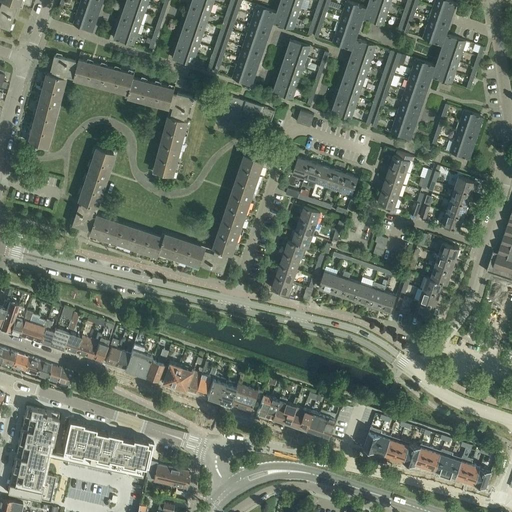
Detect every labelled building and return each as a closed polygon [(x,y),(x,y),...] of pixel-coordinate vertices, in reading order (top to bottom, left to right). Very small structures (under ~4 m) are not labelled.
[(0,25),(9,28),(12,20),(14,16),(16,10),(17,6),(19,7),(21,0),(1,0),(0,5),(0,25)] [(81,0),(81,3),(97,8),(100,9),(103,0),(81,0)] [(127,0),(125,6),(128,7),(145,13),(148,2),(141,0),(127,0)] [(192,0),(191,5),(194,7),(210,13),(214,2),(207,0),(192,0)] [(281,0),(281,2),(284,3),(300,8),(301,7),(303,0),(281,0)] [(347,0),(344,10),(360,15),(364,17),(367,7),(365,6),(364,5),(363,5),(347,0)] [(369,0),(367,7),(371,8),(387,13),(391,3),(381,0),(369,0)] [(450,0),(435,0),(433,6),(453,13),(457,2),(450,0)] [(278,11),(297,18),(299,12),(300,8),(284,3),(281,2),(278,11)] [(81,3),(77,13),(93,19),(97,20),(100,9),(97,8),(81,3)] [(257,4),(254,15),(270,21),(273,22),(277,11),(257,4)] [(191,5),(187,16),(191,17),(207,22),(210,13),(194,7),(191,5)] [(125,6),(121,16),(125,18),(141,23),(145,13),(128,7),(125,6)] [(433,6),(430,16),(450,23),(453,13),(433,6)] [(367,7),(363,18),(367,19),(372,21),(383,25),(387,13),(371,8),(367,7)] [(344,10),(340,20),(357,26),(360,27),(364,17),(360,15),(344,10)] [(277,11),(273,22),(274,22),(276,23),(277,23),(293,29),(297,18),(278,11),(277,11)] [(77,13),(73,24),(90,29),(93,31),(97,20),(93,19),(77,13)] [(253,15),(250,25),(266,31),(270,32),(273,22),(270,21),(254,15),(253,15)] [(121,16),(118,27),(121,28),(138,34),(141,23),(125,18),(121,16)] [(187,16),(184,26),(203,33),(207,22),(191,17),(187,16)] [(430,16),(427,27),(446,33),(450,23),(430,16)] [(340,20),(337,31),(353,37),(356,38),(357,35),(360,27),(357,26),(340,20)] [(250,25),(247,35),(263,41),(267,42),(270,32),(266,31),(250,25)] [(184,26),(180,36),(184,37),(200,43),(203,33),(184,26)] [(118,27),(114,38),(118,39),(134,45),(138,34),(121,28),(118,27)] [(427,27),(423,38),(442,44),(446,33),(427,27)] [(337,31),(333,42),(349,48),(351,48),(353,49),(356,38),(353,37),(337,31)] [(448,34),(444,44),(447,45),(463,51),(466,40),(450,35),(448,34)] [(247,35),(243,46),(259,52),(263,53),(263,52),(267,42),(263,41),(247,35)] [(180,36),(177,46),(180,48),(197,53),(200,43),(184,37),(180,36)] [(357,38),(353,48),(357,50),(373,55),(377,45),(364,40),(360,39),(357,38)] [(291,39),(287,49),(291,51),(307,56),(311,46),(294,40),(291,39)] [(444,44),(441,55),(443,55),(459,61),(463,51),(447,45),(444,44)] [(177,46),(173,58),(176,59),(193,64),(197,53),(180,48),(177,46)] [(240,56),(256,62),(260,63),(263,53),(259,52),(243,46),(240,56)] [(353,48),(350,59),(353,60),(369,66),(373,55),(357,50),(353,48)] [(287,49),(284,60),(287,61),(304,67),(307,56),(291,51),(287,49)] [(47,72),(29,141),(47,146),(65,77),(66,74),(74,76),(74,77),(129,91),(128,95),(170,106),(173,106),(171,115),(170,115),(156,171),(174,176),(189,120),(185,119),(185,117),(187,117),(192,96),(177,92),(177,94),(174,93),(175,88),(134,77),(135,73),(79,59),(78,62),(76,62),(76,60),(55,54),(51,70),(53,70),(52,73),(47,72)] [(441,55),(437,65),(440,66),(456,71),(459,61),(443,55),(441,55)] [(240,56),(236,67),(252,72),(256,73),(260,63),(256,62),(240,56)] [(416,58),(412,69),(429,75),(432,76),(436,65),(432,64),(416,58)] [(350,59),(346,69),(350,70),(366,76),(369,66),(353,60),(350,59)] [(284,60),(280,70),(284,72),(300,77),(304,67),(287,61),(284,60)] [(310,61),(308,67),(315,70),(317,64),(310,61)] [(437,65),(433,76),(436,77),(441,79),(452,82),(456,71),(440,66),(437,65)] [(236,67),(232,78),(249,83),(252,85),(256,73),(252,72),(236,67)] [(346,69),(343,80),(346,81),(362,86),(366,76),(350,70),(346,69)] [(412,69),(409,79),(425,85),(429,86),(432,76),(429,75),(412,69)] [(280,70),(277,81),(280,82),(297,87),(300,77),(284,72),(280,70)] [(409,79),(406,89),(422,94),(426,96),(429,86),(425,85),(409,79)] [(343,80),(339,91),(342,92),(359,97),(362,86),(346,81),(343,80)] [(277,81),(273,92),(277,93),(293,98),(297,87),(280,82),(277,81)] [(406,89),(402,100),(415,105),(418,106),(422,107),(426,96),(422,94),(406,89)] [(339,91),(336,100),(339,101),(355,107),(359,97),(342,92),(339,91)] [(230,95),(223,116),(268,131),(275,110),(230,95)] [(336,100),(332,112),(335,113),(352,118),(355,108),(355,107),(339,101),(336,100)] [(402,100),(398,110),(415,116),(418,117),(422,107),(418,106),(415,105),(402,100)] [(301,109),(297,121),(310,125),(314,114),(301,109)] [(464,109),(460,120),(477,125),(481,127),(485,116),(481,115),(464,109)] [(398,110),(395,121),(408,125),(411,126),(415,127),(418,117),(415,116),(398,110)] [(460,120),(457,131),(473,136),(478,138),(481,127),(477,125),(460,120)] [(395,121),(391,132),(408,137),(411,138),(415,127),(411,126),(408,125),(395,121)] [(457,131),(453,141),(470,146),(474,148),(478,138),(473,136),(457,131)] [(453,141),(450,151),(466,157),(471,158),(474,148),(470,146),(453,141)] [(81,202),(73,225),(91,231),(90,234),(158,257),(160,253),(200,266),(200,264),(224,272),(230,254),(233,255),(265,160),(247,155),(214,252),(164,236),(163,239),(93,216),(114,153),(97,147),(79,201),(81,202)] [(394,153),(390,166),(407,171),(411,159),(412,159),(413,157),(397,151),(396,154),(394,153)] [(293,173),(304,177),(310,160),(298,156),(293,173)] [(310,160),(304,177),(310,179),(308,185),(315,187),(317,181),(322,164),(310,160)] [(322,164),(317,181),(328,185),(334,168),(322,164)] [(390,166),(386,178),(403,183),(407,171),(390,166)] [(334,168),(328,185),(340,189),(346,172),(334,168)] [(346,172),(340,189),(353,193),(358,177),(346,172)] [(459,175),(455,188),(471,193),(476,181),(459,175)] [(386,178),(382,190),(399,195),(403,183),(386,178)] [(286,193),(298,197),(299,193),(300,193),(300,191),(288,187),(286,193)] [(455,188),(451,199),(467,205),(471,193),(455,188)] [(385,204),(383,208),(396,212),(397,208),(395,207),(399,195),(382,190),(378,202),(385,204)] [(451,199),(447,211),(463,217),(467,205),(451,199)] [(410,213),(417,215),(421,203),(417,201),(415,200),(410,213)] [(424,204),(420,216),(426,218),(430,206),(429,205),(424,204)] [(304,205),(300,217),(317,223),(321,211),(304,205)] [(447,211),(442,224),(459,229),(463,217),(447,211)] [(511,211),(495,262),(492,269),(502,273),(503,270),(511,273),(511,211)] [(300,217),(296,229),(313,235),(317,223),(300,217)] [(296,229),(292,241),(305,246),(309,247),(313,235),(296,229)] [(422,232),(418,244),(424,246),(428,234),(422,232)] [(378,240),(374,252),(383,255),(388,238),(378,234),(376,240),(378,240)] [(288,240),(284,252),(301,257),(305,246),(292,241),(288,240)] [(443,242),(439,254),(456,259),(460,247),(443,242)] [(284,252),(280,264),(297,269),(301,257),(284,252)] [(342,258),(352,261),(354,262),(356,258),(353,257),(344,254),(342,258)] [(439,254),(435,266),(452,271),(456,259),(439,254)] [(354,262),(357,263),(366,266),(367,262),(356,258),(354,262)] [(366,266),(378,270),(380,266),(367,262),(366,266)] [(280,264),(276,276),(293,281),(297,269),(280,264)] [(380,266),(378,270),(390,274),(391,270),(380,266)] [(435,266),(431,277),(431,278),(444,282),(447,284),(452,271),(435,266)] [(319,287),(331,291),(337,274),(325,270),(319,287)] [(337,274),(331,291),(343,295),(349,278),(351,272),(345,270),(342,276),(337,274)] [(289,293),(293,281),(276,276),(272,288),(289,293)] [(427,276),(423,288),(440,294),(444,282),(431,278),(431,277),(427,276)] [(349,278),(343,295),(355,299),(361,282),(349,278)] [(361,282),(355,299),(367,303),(373,287),(361,282)] [(303,298),(309,300),(313,288),(309,286),(309,287),(307,286),(303,298)] [(6,287),(4,293),(10,295),(12,289),(6,287)] [(373,287),(367,303),(379,307),(385,291),(373,287)] [(423,288),(419,300),(436,306),(440,294),(423,288)] [(385,291),(379,307),(391,311),(397,295),(385,291)] [(0,305),(0,327),(0,328),(7,308),(10,299),(7,298),(7,300),(5,300),(3,306),(0,305)] [(414,299),(410,311),(431,318),(436,306),(419,300),(414,299)] [(7,308),(0,328),(10,331),(17,308),(19,303),(9,300),(7,308)] [(74,310),(64,306),(61,316),(71,318),(72,316),(74,310)] [(17,308),(10,331),(19,334),(24,317),(20,316),(22,310),(17,308)] [(24,317),(19,334),(41,341),(48,319),(49,318),(46,317),(46,319),(44,319),(43,324),(30,319),(33,310),(27,308),(24,317)] [(48,319),(41,341),(49,343),(54,329),(53,329),(50,328),(52,320),(48,319)] [(54,329),(49,343),(63,348),(69,331),(54,327),(53,329),(54,329)] [(69,331),(63,348),(76,352),(81,337),(81,335),(78,334),(69,331)] [(90,338),(84,355),(93,358),(100,339),(102,334),(98,333),(95,340),(90,338)] [(81,337),(76,352),(84,355),(90,338),(81,335),(81,337)] [(111,345),(105,362),(113,365),(119,348),(114,346),(117,337),(113,336),(110,343),(112,344),(112,345),(111,345)] [(103,340),(100,339),(93,358),(102,361),(107,344),(102,342),(103,340)] [(130,352),(124,368),(134,372),(143,347),(139,345),(134,343),(132,349),(130,352)] [(143,347),(134,372),(144,375),(152,354),(146,352),(148,348),(143,347)] [(5,348),(1,360),(12,363),(17,352),(5,348)] [(119,348),(113,365),(124,368),(130,352),(119,348)] [(17,352),(12,363),(24,367),(28,355),(17,352)] [(158,380),(159,377),(162,366),(166,356),(160,354),(158,361),(152,359),(146,376),(158,380)] [(28,355),(24,367),(36,371),(40,360),(28,355)] [(40,360),(36,371),(47,375),(51,364),(40,360)] [(162,366),(159,377),(163,378),(162,381),(173,385),(180,365),(169,361),(167,367),(162,366)] [(51,364),(47,375),(57,378),(57,379),(61,367),(51,364)] [(180,365),(173,385),(185,389),(192,369),(180,365)] [(203,368),(195,392),(204,395),(211,376),(205,374),(207,367),(206,367),(204,366),(203,366),(203,368)] [(61,367),(57,379),(60,380),(69,383),(73,371),(61,367)] [(186,389),(195,392),(203,368),(199,367),(198,369),(199,369),(198,372),(193,370),(186,389)] [(207,396),(219,400),(226,379),(214,375),(207,396)] [(226,379),(219,400),(230,404),(237,383),(226,379)] [(237,383),(230,404),(250,411),(252,407),(254,408),(256,402),(258,402),(263,390),(258,388),(257,390),(237,383)] [(263,393),(256,413),(265,416),(271,396),(263,393)] [(271,396),(265,416),(273,418),(280,395),(278,399),(271,396)] [(280,395),(273,418),(283,422),(287,411),(282,410),(285,401),(287,398),(280,395)] [(285,401),(282,410),(287,411),(283,422),(289,424),(296,405),(297,400),(289,397),(287,402),(285,401)] [(27,405),(8,491),(51,501),(56,475),(46,473),(59,412),(27,405)] [(296,405),(289,424),(298,427),(304,408),(296,405)] [(304,408),(298,427),(305,429),(312,410),(304,408)] [(319,413),(313,432),(320,435),(327,416),(328,411),(321,409),(319,413)] [(312,410),(305,429),(313,432),(319,413),(312,410)] [(327,416),(320,435),(328,437),(335,419),(327,416)] [(69,418),(63,448),(70,449),(70,451),(83,454),(84,452),(96,455),(95,457),(109,460),(109,458),(122,461),(121,463),(134,466),(135,464),(148,467),(154,441),(107,431),(107,432),(96,430),(97,426),(83,424),(84,421),(69,418)] [(369,431),(364,447),(374,451),(379,434),(369,431)] [(379,434),(374,451),(384,454),(390,437),(379,434)] [(390,437),(384,454),(394,458),(400,440),(390,437)] [(400,440),(394,458),(404,461),(410,444),(400,440)] [(410,444),(404,461),(414,464),(415,462),(415,463),(421,445),(420,445),(420,447),(410,444)] [(421,445),(415,463),(425,466),(431,449),(421,445)] [(431,449),(425,466),(435,469),(440,452),(431,449)] [(440,452),(435,469),(445,473),(451,455),(440,452)] [(451,455),(445,473),(455,476),(461,458),(451,455)] [(461,458),(455,476),(466,479),(471,462),(461,458)] [(187,487),(190,471),(157,464),(157,461),(150,460),(148,470),(155,472),(153,479),(187,487)] [(471,462),(466,479),(476,482),(481,465),(471,462)] [(481,465),(476,482),(486,486),(492,468),(481,465)] [(1,497),(0,500),(0,507),(20,511),(24,511),(26,503),(21,501),(1,497)]
